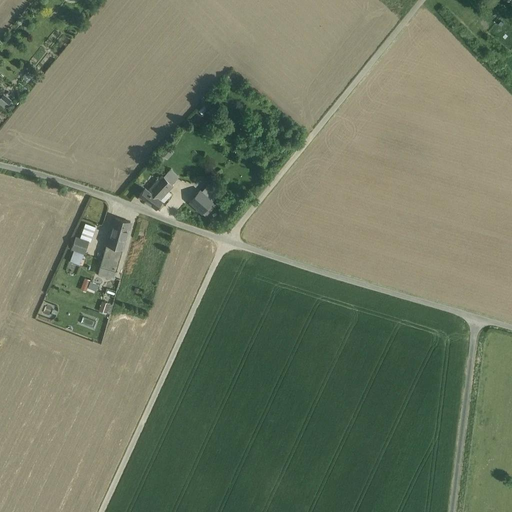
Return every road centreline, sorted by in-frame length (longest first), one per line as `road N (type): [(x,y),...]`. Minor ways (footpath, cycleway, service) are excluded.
road 1 (unclassified): [(227,240),(422,0)]
road 2 (unclassified): [(101,511),(227,240)]
road 3 (unclassified): [(227,240),(511,327)]
road 4 (unclassified): [(0,163),(227,240)]
